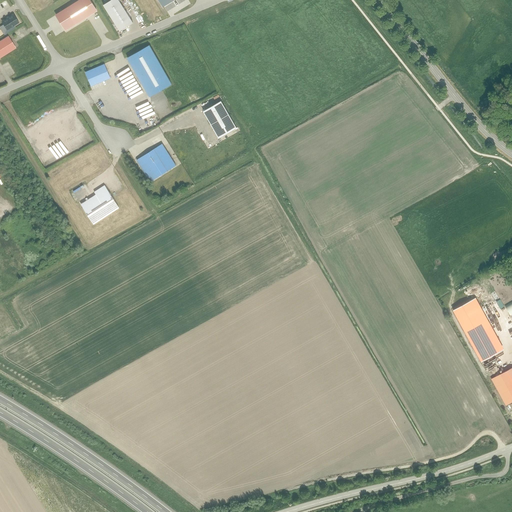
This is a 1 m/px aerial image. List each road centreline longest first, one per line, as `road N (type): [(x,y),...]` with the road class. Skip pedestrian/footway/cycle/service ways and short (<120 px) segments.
road 1 (tertiary): [(511,447),(285,511)]
road 2 (tertiary): [(377,0),(511,154)]
road 3 (motorway): [(164,511),(0,399)]
road 4 (motorway): [(0,412),(145,511)]
road 5 (unclassified): [(61,65),(207,5)]
